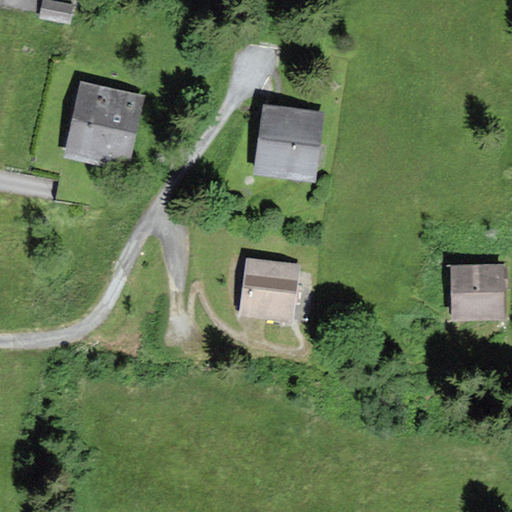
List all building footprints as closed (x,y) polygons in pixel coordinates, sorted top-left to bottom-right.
[(70,19),(73,3),(60,0),(42,0),(40,13),(70,19)] [(140,97),(82,85),(68,155),(125,167),(140,97)] [(319,114),(265,108),(258,173),(312,179),(319,114)] [(296,266),(249,260),(242,313),(290,318),(296,266)] [(502,266),(454,269),(456,319),(504,316),(502,266)]
